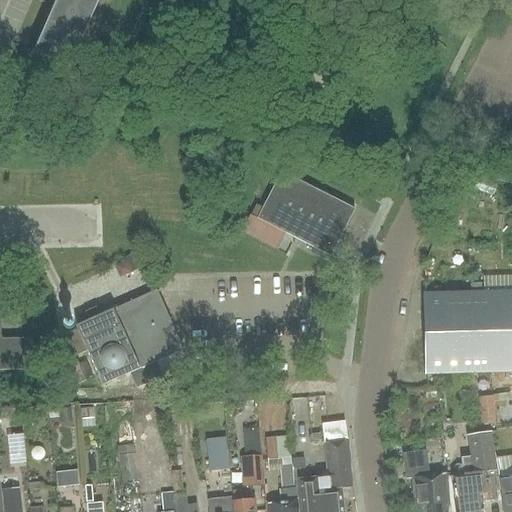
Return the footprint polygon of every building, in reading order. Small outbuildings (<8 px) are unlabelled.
[(56,0),(33,53),(72,70),(102,0),(56,0)] [(331,256),(355,210),(282,172),(258,219),(331,256)] [(144,251),(126,258),(132,272),(150,265),(144,251)] [(511,372),(511,291),(482,293),(482,284),(471,284),(471,293),(425,294),(427,375),(511,372)] [(184,349),(159,293),(77,327),(78,330),(66,336),(75,357),(88,351),(103,385),(184,349)] [(0,313),(0,370),(43,369),(42,339),(1,340),(1,313),(0,313)] [(77,329),(72,318),(61,323),(66,334),(77,329)] [(86,381),(78,362),(63,369),(72,388),(86,381)] [(479,397),(482,425),(499,423),(496,396),(479,397)] [(174,437),(195,434),(193,413),(171,415),(174,437)] [(347,441),(345,422),(322,425),(324,443),(347,441)] [(258,430),(245,431),(247,457),(260,456),(258,430)] [(497,490),(501,490),(499,478),(494,431),(469,434),(471,456),(462,457),(464,474),(453,475),(457,511),(483,511),(482,502),(498,500),(497,490)] [(206,440),(210,472),(229,470),(225,438),(206,440)] [(343,511),(341,489),(352,488),(347,441),(324,443),(323,443),(327,477),(298,480),(301,511),(343,511)] [(135,447),(120,449),(124,482),(139,480),(135,447)] [(247,457),(241,458),(244,488),(265,486),(262,456),(260,456),(247,457)] [(304,460),(294,460),(295,470),(305,470),(304,460)] [(82,484),(81,468),(59,469),(60,485),(82,484)] [(298,511),(296,489),(295,489),(293,468),(281,469),(283,490),(280,491),(281,504),(268,505),(268,511),(298,511)] [(197,511),(197,508),(187,509),(185,489),(183,490),(181,472),(173,472),(176,496),(174,496),(175,511),(197,511)] [(446,474),(413,478),(416,511),(447,511),(447,506),(450,506),(446,474)] [(511,511),(511,475),(499,478),(501,490),(503,511),(511,511)] [(3,484),(5,511),(21,511),(19,483),(3,484)] [(103,511),(103,503),(94,504),(92,486),(86,487),(87,511),(103,511)] [(231,511),(229,497),(219,499),(207,500),(208,511),(231,511)] [(256,511),(255,502),(234,504),(234,511),(256,511)]
